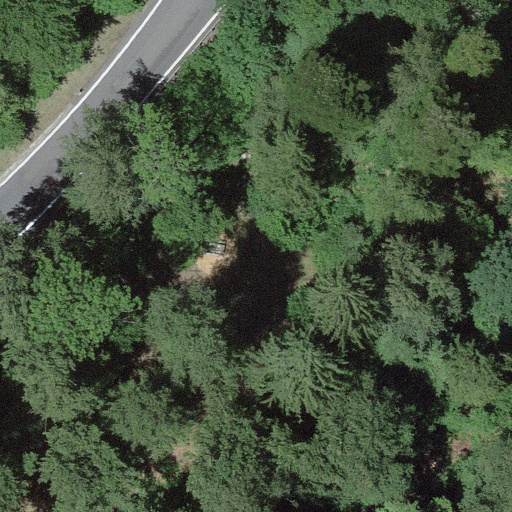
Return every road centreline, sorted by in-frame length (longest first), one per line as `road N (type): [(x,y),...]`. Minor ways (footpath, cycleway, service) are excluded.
road 1 (unclassified): [(0,219),(159,45),(188,0)]
road 2 (track): [(0,225),(260,323)]
